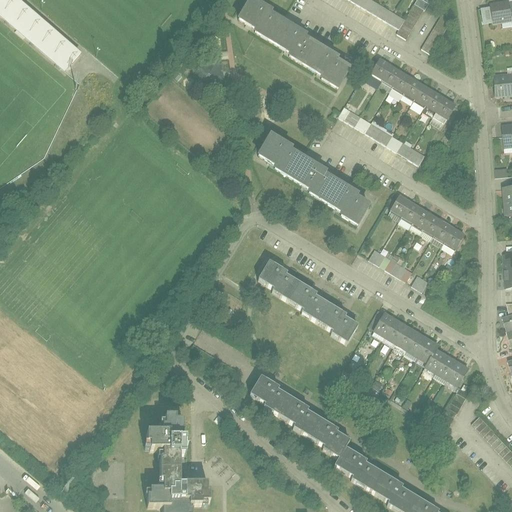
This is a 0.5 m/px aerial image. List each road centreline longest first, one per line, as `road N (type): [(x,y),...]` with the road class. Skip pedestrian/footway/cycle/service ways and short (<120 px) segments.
road 1 (residential): [(338,511),(170,363),(235,235),(249,221),(266,227),(486,354)]
road 2 (residential): [(316,0),(480,101)]
road 3 (residential): [(331,135),(486,230)]
road 4 (residential): [(486,354),(486,230)]
